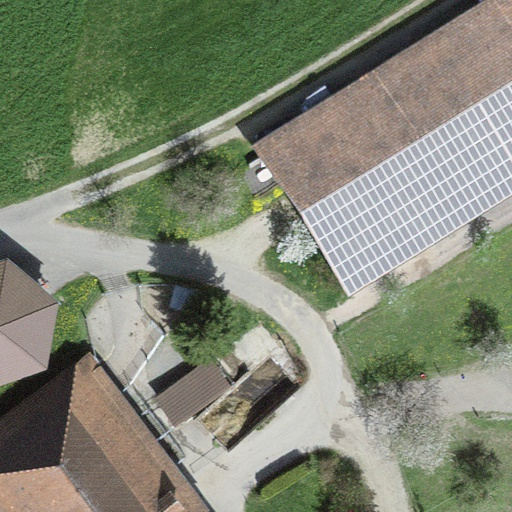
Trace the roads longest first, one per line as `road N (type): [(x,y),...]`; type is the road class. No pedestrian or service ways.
road 1 (track): [(6,225),(247,279),(298,317),(338,408),(381,478),(389,511)]
road 2 (track): [(0,228),(156,158),(436,0)]
road 3 (track): [(338,408),(511,387)]
